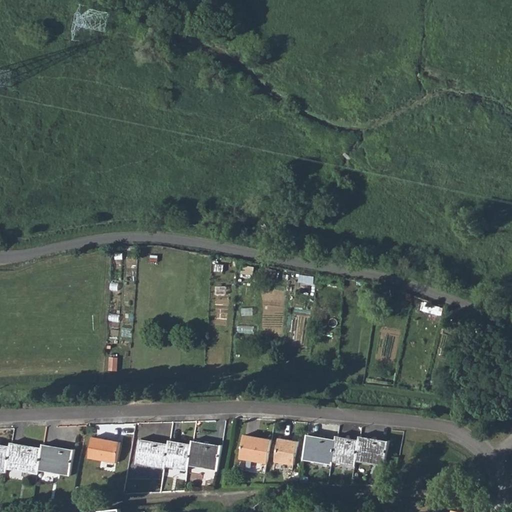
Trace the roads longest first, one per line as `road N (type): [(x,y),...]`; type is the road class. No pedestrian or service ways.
road 1 (unclassified): [(511,321),(354,270),(159,238),(120,236),(0,256)]
road 2 (track): [(511,511),(412,492),(332,491),(0,511)]
road 3 (residential): [(0,416),(241,406),(439,425),(492,456)]
